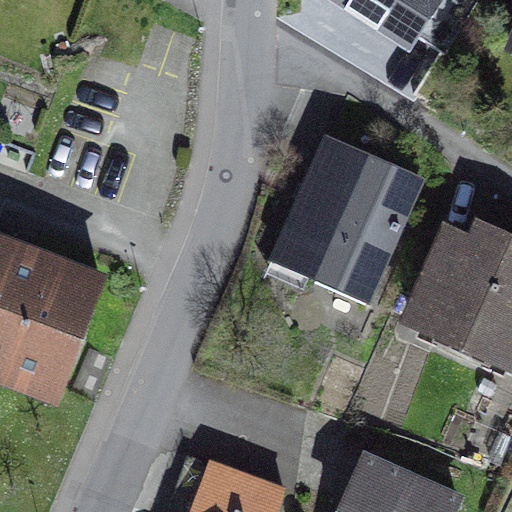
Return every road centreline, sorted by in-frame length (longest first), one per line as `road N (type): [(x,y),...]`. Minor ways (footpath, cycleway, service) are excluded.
road 1 (residential): [(103,511),(229,212),(248,104),(246,0)]
road 2 (unknown): [(0,189),(206,267)]
